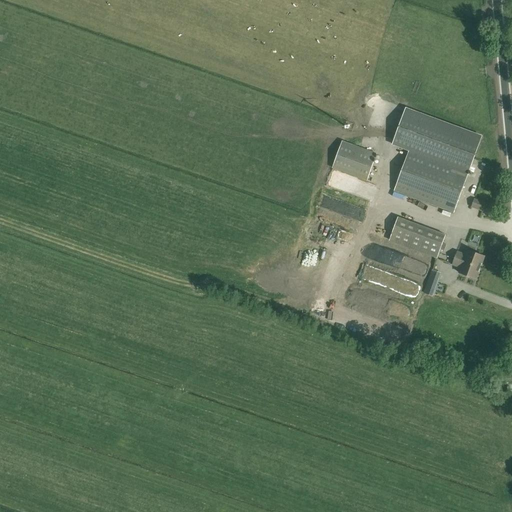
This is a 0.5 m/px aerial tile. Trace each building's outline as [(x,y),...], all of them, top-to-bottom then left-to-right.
[(381,120),(384,106),(379,105),(375,119),(381,120)] [(392,145),(410,151),(395,191),(454,212),(482,136),(405,108),(392,145)] [(367,180),(377,154),(343,141),(333,168),(367,180)] [(351,187),(349,194),(364,199),(367,192),(351,187)] [(470,209),(481,214),(485,206),(474,201),(470,209)] [(437,258),(446,235),(398,217),(390,240),(437,258)] [(346,244),(349,234),(338,231),(335,241),(346,244)] [(455,258),(480,267),(484,256),(467,250),(466,255),(457,252),(455,258)] [(480,267),(455,258),(453,264),(461,267),(459,272),(476,279),(480,267)] [(441,272),(432,269),(430,275),(439,278),(441,272)] [(428,281),(426,287),(435,290),(437,284),(428,281)]
